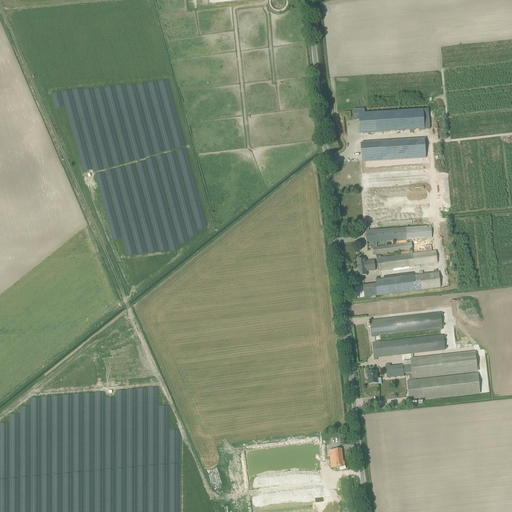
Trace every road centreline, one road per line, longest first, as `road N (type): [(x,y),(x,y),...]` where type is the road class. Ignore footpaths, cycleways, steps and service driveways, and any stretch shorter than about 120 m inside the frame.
road 1 (unclassified): [(365,511),(308,0)]
road 2 (track): [(129,308),(0,7)]
